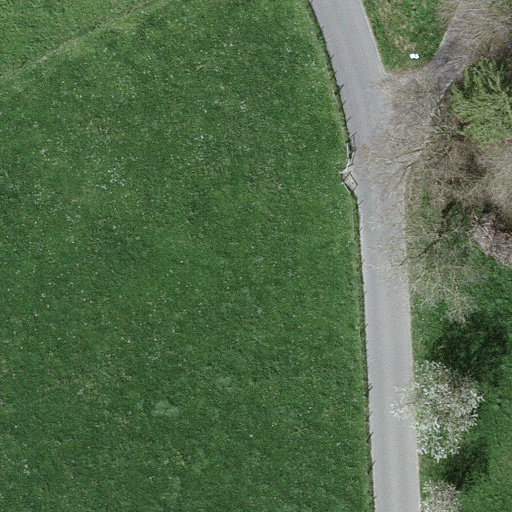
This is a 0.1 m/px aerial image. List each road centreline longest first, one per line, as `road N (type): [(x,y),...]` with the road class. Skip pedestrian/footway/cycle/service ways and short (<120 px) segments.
road 1 (unclassified): [(403,511),(375,154),(353,51),(332,0)]
road 2 (track): [(375,154),(429,90),(479,0)]
